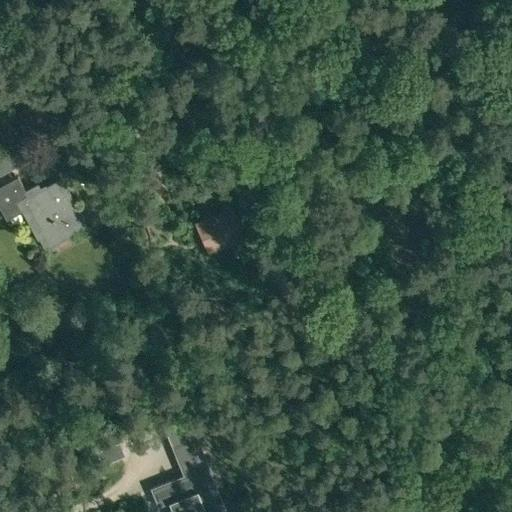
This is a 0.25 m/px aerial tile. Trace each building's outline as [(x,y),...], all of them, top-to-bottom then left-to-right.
[(24,209),(44,247),(85,224),(60,177),(40,188),(38,184),(25,191),(17,176),(0,185),(0,207),(6,218),(24,209)] [(224,186),(222,181),(202,190),(209,206),(215,203),(210,193),(224,186)] [(194,223),(209,254),(246,237),(232,206),(194,223)] [(293,403),(301,423),(317,417),(309,397),(293,403)] [(270,409),(279,434),(299,427),(290,402),(270,409)] [(226,511),(197,436),(171,446),(182,475),(149,488),(157,507),(169,502),(172,511),(226,511)] [(97,450),(102,462),(123,454),(118,441),(97,450)]
